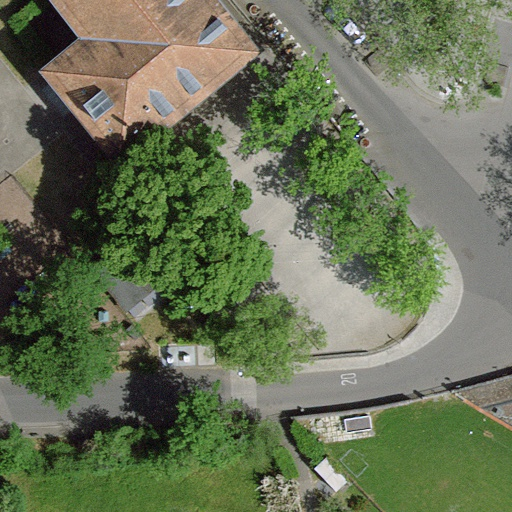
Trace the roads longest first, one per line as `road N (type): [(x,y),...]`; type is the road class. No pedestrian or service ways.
road 1 (residential): [(511,346),(379,386),(0,402)]
road 2 (residential): [(277,0),(475,230)]
